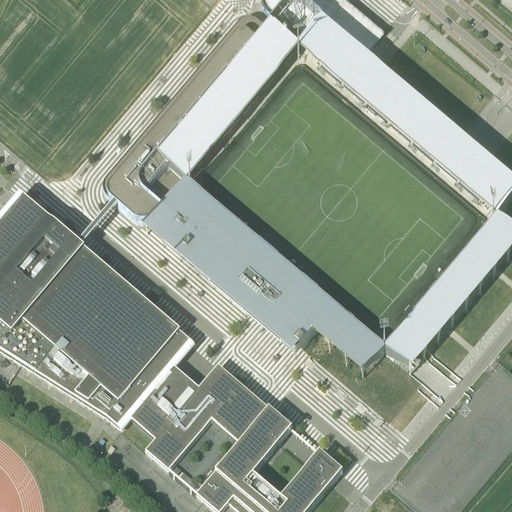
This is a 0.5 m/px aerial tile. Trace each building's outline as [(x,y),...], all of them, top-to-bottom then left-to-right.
[(261,5),(261,6),(261,7),(261,9),(261,10),(262,11),(262,13),(263,14),(263,15),(264,16),(265,17),(266,18),(269,20),(273,16),(279,22),(357,90),(369,76),(374,70),(364,62),(368,57),(384,39),(383,38),(381,37),(382,36),(381,36),(380,38),(372,32),(372,31),(335,0),(278,0),(277,3),(273,0),(262,0),(262,1),(262,2),(261,4),(261,5)] [(273,33),(269,38),(300,65),(485,225),(509,198),(505,194),(369,76),(357,90),(279,22),(272,29),(270,31),(273,33)] [(114,209),(78,251),(82,255),(118,212),(133,225),(135,227),(137,228),(140,229),(142,229),(145,229),(147,228),(149,227),(151,228),(150,230),(182,193),(193,191),(194,188),(300,65),(269,38),(258,28),(257,28),(257,27),(256,26),(254,25),(251,24),(249,24),(247,24),(244,24),(242,25),(240,26),(239,28),(238,28),(106,184),(105,186),(104,187),(104,188),(103,190),(103,192),(103,194),(103,196),(103,197),(104,199),(105,201),(114,209)] [(182,193),(150,230),(151,232),(152,231),(163,241),(162,241),(166,244),(171,248),(183,258),(187,253),(222,212),(194,188),(193,191),(182,193)] [(199,393),(176,374),(195,351),(82,255),(78,251),(19,200),(12,209),(0,222),(0,355),(106,423),(118,432),(119,431),(123,435),(132,425),(155,445),(145,456),(168,476),(212,425),(239,449),(196,499),(210,511),(225,511),(229,508),(233,511),(312,511),(342,477),(319,457),(318,458),(310,468),(281,502),(254,479),(283,445),(292,434),(268,414),(263,409),(260,412),(252,405),(245,399),(247,396),(242,391),(218,371),(199,393)] [(166,244),(162,248),(295,362),(305,350),(314,339),(338,312),(222,212),(187,253),(183,258),(171,248),(166,244)] [(485,225),(379,348),(405,369),(511,248),(485,225)] [(338,312),(314,339),(356,375),(379,348),(338,312)]
